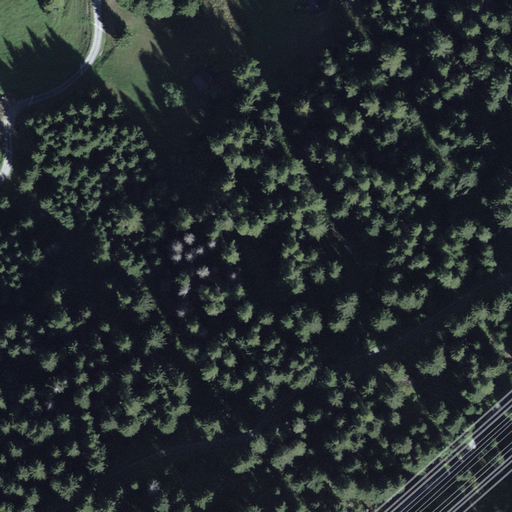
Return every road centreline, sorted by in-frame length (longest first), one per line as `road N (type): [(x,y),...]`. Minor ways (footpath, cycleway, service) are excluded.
road 1 (track): [(63,511),(159,453),(244,435),(286,399),(354,368),(511,270)]
road 2 (track): [(97,0),(94,50),(82,71),(5,116),(8,156),(0,179)]
road 3 (track): [(511,393),(459,463),(402,511)]
